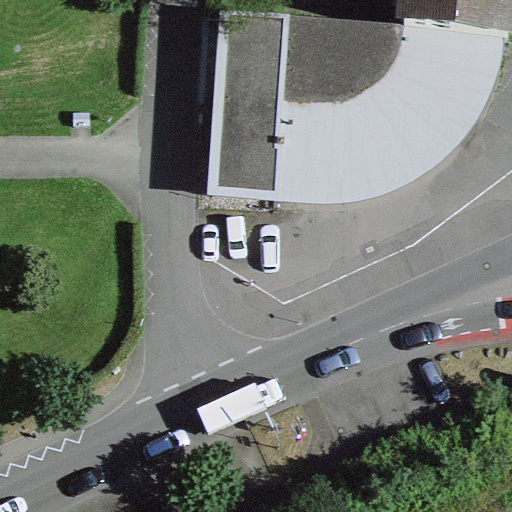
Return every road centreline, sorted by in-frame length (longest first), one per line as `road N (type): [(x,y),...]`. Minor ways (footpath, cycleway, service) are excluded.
road 1 (residential): [(174,424),(182,0)]
road 2 (secondary): [(174,424),(418,318),(511,290)]
road 3 (secondary): [(0,503),(174,424)]
